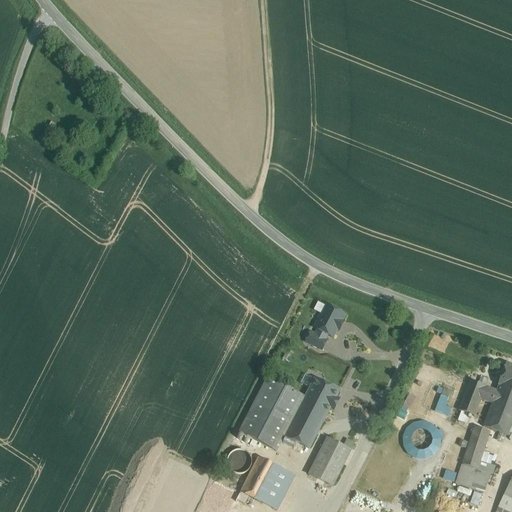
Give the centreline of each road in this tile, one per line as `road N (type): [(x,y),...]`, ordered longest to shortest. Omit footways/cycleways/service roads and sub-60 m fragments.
road 1 (secondary): [(511,336),(374,288),(288,241),(42,0)]
road 2 (track): [(249,210),(273,135),(267,0)]
road 3 (track): [(48,7),(0,160)]
